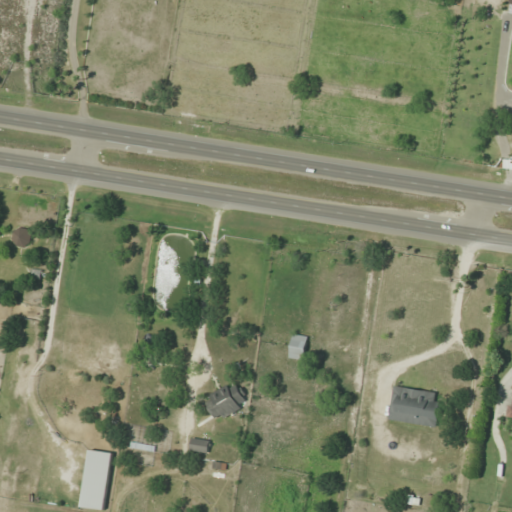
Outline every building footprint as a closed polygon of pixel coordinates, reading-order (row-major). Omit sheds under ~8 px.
[(15,228),(15,245),(30,245),(30,228),(15,228)] [(306,336),(291,336),(291,358),(306,358),(306,336)] [(248,404),(236,382),(205,398),(217,420),(248,404)] [(390,420),(437,427),(440,407),(433,406),(435,391),(395,385),(390,420)] [(190,451),(207,454),(210,440),(192,437),(190,451)] [(81,508),(105,511),(113,452),(89,449),(81,508)]
